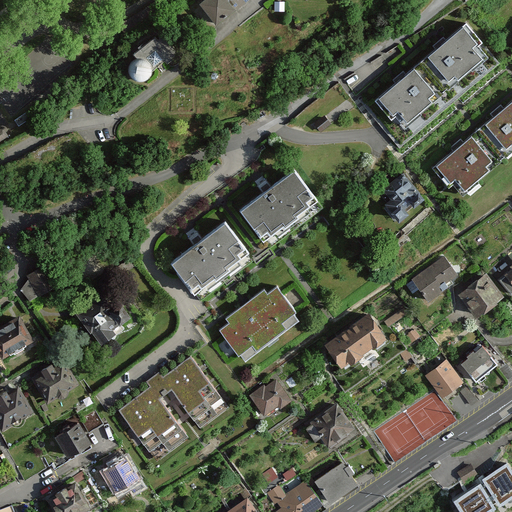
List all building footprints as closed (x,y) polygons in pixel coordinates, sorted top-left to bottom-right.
[(201,0),(197,3),(215,26),(248,0),(201,0)] [(422,54),(445,82),(480,55),(471,43),(478,37),(465,20),(422,54)] [(132,54),(135,58),(130,65),(130,74),(134,81),(139,85),(145,85),(154,77),(154,67),(163,58),(169,63),(180,53),(161,32),(132,54)] [(416,61),(373,96),(388,115),(393,112),(401,122),(440,91),(416,61)] [(511,96),(483,122),(508,151),(511,147),(511,96)] [(0,129),(0,144),(9,139),(3,128),(0,129)] [(463,187),(495,160),(470,132),(434,163),(448,179),(453,175),(463,187)] [(383,191),(389,196),(383,203),(399,218),(422,194),(400,172),(383,191)] [(297,175),(244,215),(268,247),(321,206),(297,175)] [(227,228),(173,266),(196,299),(250,261),(227,228)] [(445,257),(412,279),(428,299),(461,279),(445,257)] [(26,280),(35,296),(55,284),(46,268),(26,280)] [(487,275),(459,295),(476,317),(503,298),(487,275)] [(113,286),(78,311),(102,340),(137,314),(113,286)] [(230,326),(222,332),(244,362),(302,320),(280,290),(270,298),(265,291),(226,320),(230,326)] [(19,313),(0,324),(0,351),(4,358),(35,341),(19,313)] [(366,313),(325,344),(343,368),(386,340),(366,313)] [(482,347),(461,365),(476,383),(497,366),(482,347)] [(228,406),(189,356),(164,376),(159,371),(145,381),(150,386),(119,409),(155,459),(187,434),(159,397),(170,388),(199,427),(228,406)] [(63,358),(32,378),(47,402),(79,383),(63,358)] [(447,361),(426,376),(444,397),(465,383),(447,361)] [(277,379),(249,398),(266,417),(293,399),(277,379)] [(17,387),(0,397),(0,425),(3,430),(33,414),(17,387)] [(358,430),(337,405),(309,423),(329,449),(358,430)] [(78,419),(55,432),(69,455),(92,442),(78,419)] [(128,455),(106,469),(120,493),(143,481),(128,455)] [(472,460),(457,468),(463,480),(478,472),(472,460)] [(341,464),(315,482),(334,506),(360,487),(341,464)] [(49,496),(58,511),(86,511),(93,508),(77,480),(49,496)] [(280,509),(275,511),(312,511),(324,505),(306,481),(285,494),(280,486),(266,494),(280,509)] [(257,511),(247,498),(227,511),(257,511)]
